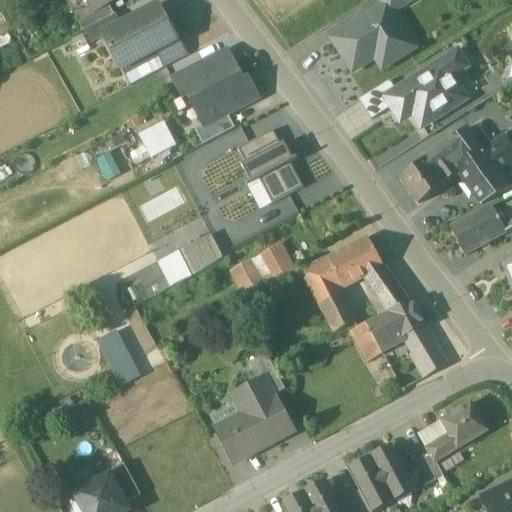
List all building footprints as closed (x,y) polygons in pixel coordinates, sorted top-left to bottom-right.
[(86,0),(94,14),(108,6),(120,0),(86,0)] [(417,0),(375,0),(382,11),(384,10),(389,19),(418,1),(417,0)] [(92,47),(105,40),(110,51),(109,52),(123,79),(158,60),(165,73),(186,62),(158,9),(121,29),(108,6),(94,14),(79,22),(92,47)] [(382,11),(332,43),(352,75),(381,57),(389,68),(408,56),(401,44),(404,43),(405,36),(402,30),(395,28),(390,21),(389,19),(384,10),(382,11)] [(227,54),(170,83),(197,137),(229,121),(259,106),(247,84),(243,86),(227,54)] [(396,95),(386,101),(392,111),(396,117),(408,109),(422,131),(466,103),(442,66),(396,95)] [(390,85),(359,104),(372,124),(392,111),(386,101),(396,95),(390,85)] [(229,121),(197,137),(204,149),(235,133),(229,121)] [(165,131),(140,143),(152,167),(177,155),(165,131)] [(466,133),(449,146),(400,182),(418,205),(458,175),(484,156),(466,133)] [(273,134),(238,153),(245,167),(281,149),(273,134)] [(484,156),(458,175),(482,208),(509,188),(499,175),(511,165),(511,152),(503,141),(484,156)] [(245,167),(241,169),(250,185),(246,187),(247,190),(260,183),(291,167),(297,163),(296,161),(293,163),(284,147),(281,149),(245,167)] [(291,167),(260,183),(272,208),(304,191),(291,167)] [(492,207),(451,229),(467,256),(511,231),(511,219),(507,211),(497,217),(492,207)] [(211,238),(180,255),(192,278),(223,261),(211,238)] [(367,239),(328,259),(339,289),(366,274),(376,292),(376,288),(391,278),(382,266),(367,239)] [(280,246),(232,273),(247,300),(295,273),(280,246)] [(328,259),(303,274),(334,333),(355,323),(339,289),(328,259)] [(391,278),(376,288),(376,292),(380,300),(387,313),(409,302),(391,278)] [(387,313),(380,300),(372,304),(380,317),(387,313)] [(412,302),(366,326),(380,350),(407,336),(409,339),(416,353),(433,342),(425,327),(412,302)] [(365,324),(350,332),(366,363),(383,355),(366,326),(365,324)] [(99,343),(122,386),(139,377),(116,333),(99,343)] [(447,366),(433,342),(416,353),(430,376),(447,366)] [(267,356),(248,365),(258,384),(265,380),(274,397),(286,391),(267,356)] [(258,384),(232,397),(242,416),(216,429),(233,463),(262,449),(260,445),(290,429),(274,397),(265,380),(258,384)] [(470,405),(441,422),(449,436),(456,449),(457,450),(486,432),(470,405)] [(449,436),(425,450),(428,455),(434,463),(456,449),(449,436)] [(403,467),(392,446),(391,447),(392,447),(371,458),(369,459),(369,460),(349,470),(347,471),(358,492),(369,511),(377,511),(416,491),(403,467)] [(434,463),(428,455),(414,462),(427,485),(442,477),(434,463)] [(427,485),(414,462),(403,467),(416,491),(427,485)] [(140,496),(123,465),(108,473),(109,477),(124,504),(140,496)] [(99,482),(96,477),(82,485),(85,490),(75,496),(83,511),(128,511),(124,504),(109,477),(99,482)] [(324,483),(304,494),(304,493),(302,494),(303,495),(282,506),(282,505),(280,506),(283,511),(342,511),(337,503),(326,481),(324,482),(324,483)] [(511,511),(511,483),(482,499),(488,511),(511,511)] [(369,511),(358,492),(337,503),(342,511),(369,511)]
